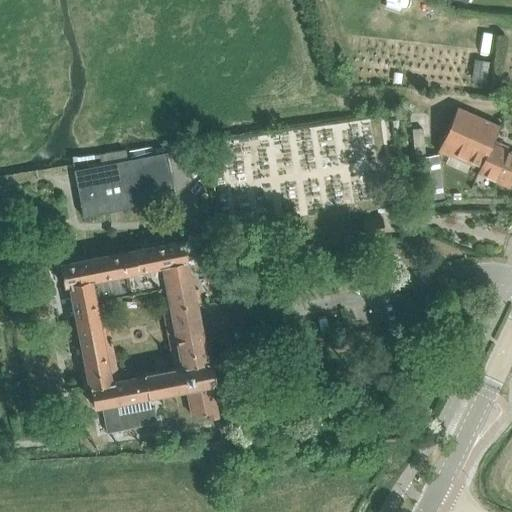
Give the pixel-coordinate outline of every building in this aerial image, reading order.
[(474,59),(471,81),(485,83),(488,62),(474,59)] [(477,170),(476,173),(508,188),(511,179),(511,152),(492,144),(500,126),(458,106),(438,152),(477,170)] [(412,129),(414,154),(424,153),(422,128),(412,129)] [(74,171),(83,218),(175,200),(167,153),(74,171)] [(443,197),(438,154),(416,156),(421,200),(443,197)] [(362,218),(365,236),(383,233),(381,215),(362,218)] [(107,433),(156,423),(154,407),(152,398),(186,391),(188,401),(191,416),(207,413),(208,420),(219,418),(213,383),(215,380),(212,365),(209,364),(189,262),(187,262),(182,240),(60,263),(64,287),(68,287),(87,384),(90,387),(94,409),(101,407),(107,433)] [(349,449),(350,456),(350,464),(372,463),(371,444),(349,446),(349,449)] [(252,465),(252,472),(350,456),(349,449),(252,465)] [(230,477),(224,477),(225,493),(244,492),(243,476),(241,476),(241,473),(241,470),(237,470),(229,470),(230,477)]
